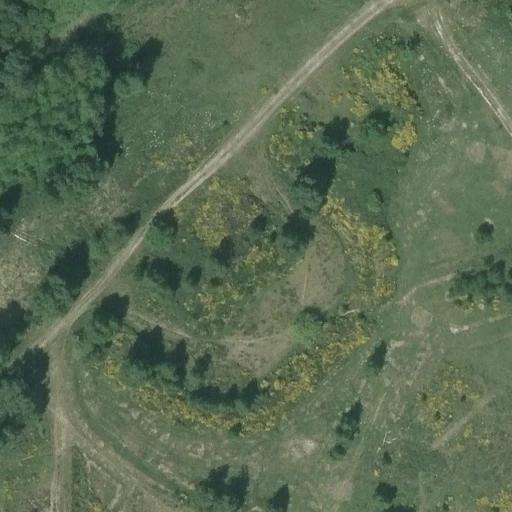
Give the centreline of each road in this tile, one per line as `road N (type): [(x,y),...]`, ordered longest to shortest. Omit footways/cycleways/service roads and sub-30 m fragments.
road 1 (track): [(0,378),(387,0)]
road 2 (track): [(53,332),(53,511)]
road 3 (track): [(511,130),(421,0)]
road 4 (track): [(101,0),(0,94)]
